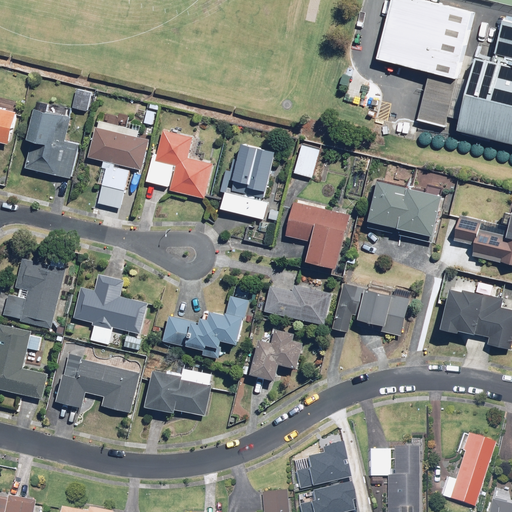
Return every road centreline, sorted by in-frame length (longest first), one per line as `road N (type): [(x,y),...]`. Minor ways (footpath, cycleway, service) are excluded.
road 1 (residential): [(0,434),(177,466),(260,445),(357,388),(416,378),(511,388)]
road 2 (residential): [(189,254),(0,211)]
